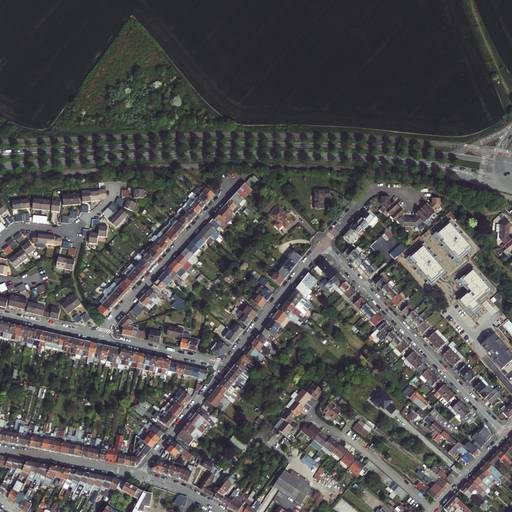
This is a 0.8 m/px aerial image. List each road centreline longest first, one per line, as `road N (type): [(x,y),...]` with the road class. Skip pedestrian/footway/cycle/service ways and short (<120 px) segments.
road 1 (primary): [(0,166),(152,155),(352,157)]
road 2 (primary): [(446,155),(337,145),(115,147)]
road 3 (residential): [(505,435),(323,243)]
road 4 (residential): [(101,336),(230,185)]
road 5 (primary): [(352,157),(509,189)]
road 6 (residential): [(323,243),(226,365)]
road 7 (residential): [(432,510),(310,415)]
road 8 (primary): [(352,157),(499,177)]
road 9 (residential): [(140,474),(0,449)]
road 10 (residential): [(226,365),(140,474)]
road 11 (residential): [(0,241),(21,227),(74,232),(113,190)]
road 12 (residential): [(101,336),(226,365)]
